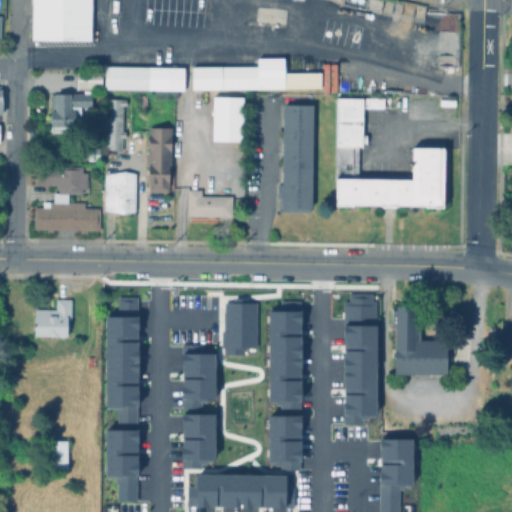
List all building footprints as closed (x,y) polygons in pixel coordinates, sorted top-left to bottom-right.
[(90,0),(90,38),(31,37),(31,0),(90,0)] [(282,56),(282,71),(318,71),(318,87),(190,87),(190,65),(256,65),(256,57),(282,56)] [(183,66),(183,89),(104,87),(105,68),(105,64),(121,65),(183,66)] [(100,68),(100,87),(76,87),(76,68),(100,68)] [(358,75),(357,90),(337,89),(338,75),(358,75)] [(89,89),(89,92),(90,92),(90,107),(70,107),(70,109),(73,109),(73,124),(50,124),(50,121),(48,120),(48,114),(50,112),(50,92),(54,92),(82,91),(82,89),(89,89)] [(242,95),(241,139),(212,139),(213,95),(242,95)] [(383,96),(383,107),(364,106),(364,95),(383,96)] [(453,96),(453,105),(438,105),(438,96),(453,96)] [(125,97),(125,104),(121,104),(121,130),(124,130),(124,136),(121,136),(121,148),(103,148),(103,97),(125,97)] [(334,97),(361,97),(360,146),(333,145),(334,97)] [(308,102),(308,211),(279,210),(279,197),(276,197),(276,183),(282,183),(283,102),(308,102)] [(170,126),(168,186),(167,186),(167,191),(147,191),(148,181),(146,181),(147,164),(144,164),(144,152),(147,152),(147,145),(144,145),(144,137),(148,137),(148,125),(168,126),(170,126)] [(99,146),(98,159),(86,158),(87,145),(99,146)] [(331,205),(332,177),(408,178),(409,146),(442,147),(440,207),(331,205)] [(85,171),(85,188),(80,188),(80,192),(66,192),(66,200),(83,200),(83,202),(88,202),(88,206),(97,206),(97,229),(85,229),(85,232),(78,232),(78,229),(51,229),(51,231),(45,231),(45,228),(32,228),(32,205),(41,205),(41,200),(51,200),(51,191),(56,191),(56,188),(54,188),(54,183),(36,183),(36,177),(34,177),(34,173),(37,173),(37,165),(80,165),(80,171),(85,171)] [(134,210),(123,212),(103,210),(102,173),(124,170),(133,172),(134,210)] [(231,195),(230,215),(185,214),(186,188),(200,188),(200,194),(231,195)] [(134,296),(134,340),(103,341),(103,315),(115,315),(115,296),(134,296)] [(32,308),(31,335),(64,336),(65,319),(69,319),(69,298),(53,297),(52,308),(32,308)] [(223,301),(254,301),(255,347),(253,347),(253,350),(244,350),(244,353),(221,353),(221,347),(219,347),(219,330),(222,330),(221,311),(223,311),(223,301)] [(391,306),(419,306),(419,339),(446,339),(446,374),(390,373),(391,306)] [(265,309),(298,310),(298,335),(266,335),(264,335),(265,309)] [(500,319),(510,321),(511,319),(511,353),(508,353),(508,355),(496,353),(500,319)] [(298,335),(298,400),(288,400),(288,408),(278,409),(277,404),(273,404),(273,401),(269,401),(269,399),(266,399),(266,335),(298,335)] [(134,340),(134,386),(104,386),(103,341),(134,340)] [(199,352),(212,352),(212,398),(199,398),(199,408),(178,408),(179,343),(199,344),(199,352)] [(92,355),(92,365),(84,365),(84,355),(92,355)] [(134,386),(134,423),(114,423),(114,412),(112,412),(112,407),(104,407),(104,386),(134,386)] [(178,412),(211,412),(212,459),(210,459),(210,461),(204,461),(204,463),(198,463),(198,466),(179,467),(178,412)] [(264,413),(298,413),(298,470),(278,470),(278,465),(273,465),(272,462),(266,462),(266,460),(264,460),(264,413)] [(509,422),(508,429),(498,428),(499,420),(509,422)] [(135,428),(102,428),(102,474),(104,474),(134,474),(135,474),(135,428)] [(377,437),(376,511),(396,511),(396,488),(400,488),(400,486),(409,486),(409,438),(377,437)] [(65,438),(65,466),(46,467),(46,438),(65,438)] [(193,506),(205,506),(205,505),(226,505),(226,507),(249,507),(249,505),(269,506),(269,508),(282,508),(282,507),(291,507),(292,487),(283,487),(283,474),(194,473),(194,486),(184,486),(184,505),(193,505),(193,506)] [(104,474),(104,477),(112,477),(112,482),(115,482),(114,500),(134,500),(134,474),(104,474)]
